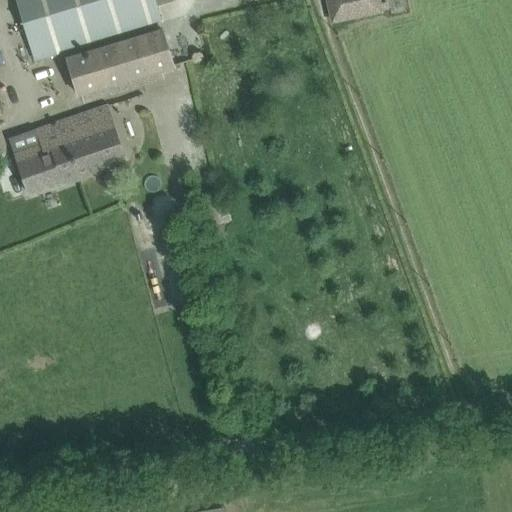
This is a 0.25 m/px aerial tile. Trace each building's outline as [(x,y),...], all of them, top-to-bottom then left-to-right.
[(159,22),(152,0),(15,0),(34,61),(159,22)] [(326,0),(330,19),(380,8),(377,0),(326,0)] [(66,59),(77,94),(172,64),(161,29),(66,59)] [(40,144),(33,146),(14,153),(28,194),(61,182),(62,185),(121,164),(114,145),(101,107),(35,130),(40,144)] [(201,194),(209,226),(231,221),(223,188),(201,194)]
